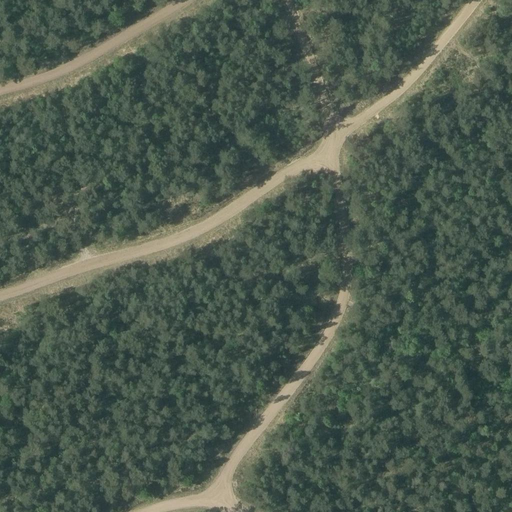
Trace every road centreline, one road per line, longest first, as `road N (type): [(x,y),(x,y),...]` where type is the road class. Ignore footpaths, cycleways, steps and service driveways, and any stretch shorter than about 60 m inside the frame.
road 1 (track): [(476,0),(397,92),(323,152),(203,227),(0,295)]
road 2 (track): [(151,511),(215,497),(335,318),(346,250),(323,152)]
road 3 (track): [(185,0),(61,70),(0,90)]
road 4 (track): [(336,136),(287,0)]
